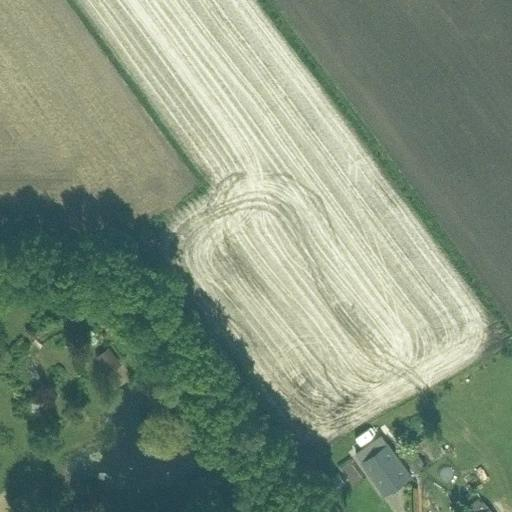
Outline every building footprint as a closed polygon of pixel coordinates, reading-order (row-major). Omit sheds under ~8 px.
[(95,356),(108,373),(121,363),(108,346),(95,356)] [(414,470),(444,449),(432,431),(402,452),(414,470)] [(383,494),(411,472),(387,440),(386,441),(380,433),(345,459),(350,466),(359,460),(383,494)] [(338,472),(328,479),(336,489),(346,482),(338,472)] [(490,511),(487,507),(485,508),(477,497),(456,511),(490,511)]
